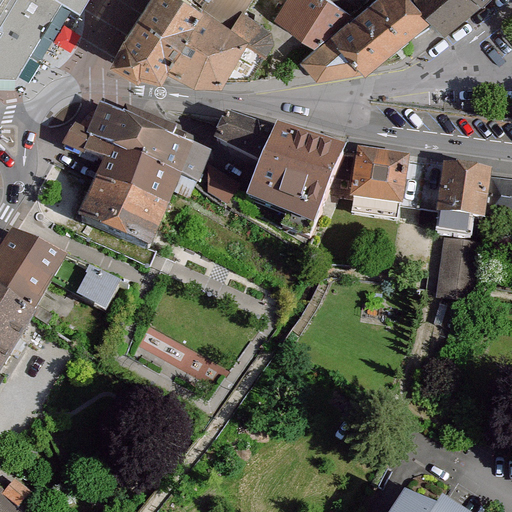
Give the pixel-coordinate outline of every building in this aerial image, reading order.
[(0,0),(0,69),(17,70),(30,48),(59,0),(0,0)] [(203,6),(192,0),(152,0),(116,56),(138,71),(140,68),(151,71),(158,58),(167,63),(203,6)] [(245,11),(252,0),(207,0),(203,7),(233,28),(245,11)] [(316,42),(349,14),(329,0),(288,0),(279,15),(316,42)] [(421,24),(400,0),(378,0),(349,25),(347,23),(320,45),(302,60),(313,73),(323,78),(364,71),(385,54),(390,59),(396,54),(400,49),(406,45),(403,39),(409,35),(421,24)] [(329,0),(349,14),(368,0),(329,0)] [(411,0),(400,0),(421,24),(427,19),(411,0)] [(478,0),(414,0),(439,30),(479,0),(478,0)] [(222,81),(247,38),(233,28),(203,7),(203,6),(167,63),(198,82),(211,81),(222,81)] [(247,38),(250,40),(272,29),(245,11),(233,28),(247,38)] [(275,43),(272,29),(250,40),(267,54),(275,43)] [(247,38),(222,81),(250,81),(252,78),(267,54),(250,40),(247,38)] [(158,58),(151,71),(160,74),(167,63),(158,58)] [(184,144),(146,127),(144,126),(132,121),(127,119),(105,109),(93,137),(179,177),(196,185),(206,162),(193,149),(190,147),(184,144)] [(134,117),(132,121),(144,126),(146,127),(148,123),(150,119),(136,113),(134,117)] [(148,123),(146,127),(184,144),(186,138),(177,133),(178,131),(150,119),(148,123)] [(265,165),(276,139),(263,134),(228,120),(218,143),(265,165)] [(68,145),(68,146),(82,153),(85,154),(93,137),(76,129),(68,145)] [(173,190),(179,177),(93,137),(85,154),(110,165),(100,187),(163,212),(173,190)] [(276,139),(265,165),(254,192),(292,208),(283,230),(312,240),(345,159),(303,148),(276,139)] [(79,157),(82,153),(68,146),(65,151),(79,157)] [(361,155),(354,202),(401,208),(406,162),(361,155)] [(416,164),(406,162),(401,208),(420,212),(427,166),(416,164)] [(427,166),(420,212),(442,215),(448,173),(448,168),(437,167),(427,166)] [(212,171),(213,194),(230,205),(240,188),(212,171)] [(490,178),(448,173),(442,215),(441,217),(476,221),(484,223),(490,178)] [(196,185),(179,177),(173,190),(190,197),(196,185)] [(494,184),(490,216),(511,218),(511,186),(510,187),(494,184)] [(100,187),(83,223),(147,250),(157,227),(163,212),(100,187)] [(398,224),(401,208),(354,202),(352,217),(398,224)] [(473,241),(476,221),(441,217),(438,236),(473,241)] [(51,276),(62,258),(15,231),(4,249),(0,256),(0,295),(35,317),(38,312),(33,309),(51,276)] [(451,247),(445,289),(475,293),(481,252),(451,247)] [(79,292),(90,272),(62,258),(51,276),(79,292)] [(90,272),(79,292),(109,308),(119,286),(90,272)] [(33,309),(38,312),(50,292),(54,285),(105,315),(109,308),(79,292),(51,276),(33,309)] [(474,300),(475,293),(445,289),(444,296),(474,300)] [(0,374),(33,320),(35,317),(0,295),(0,374)] [(35,317),(33,320),(48,329),(53,321),(38,312),(35,317)] [(19,510),(22,509),(31,496),(16,485),(6,496),(5,498),(19,510)] [(0,502),(0,511),(23,511),(24,511),(22,509),(19,510),(5,498),(0,502)]
